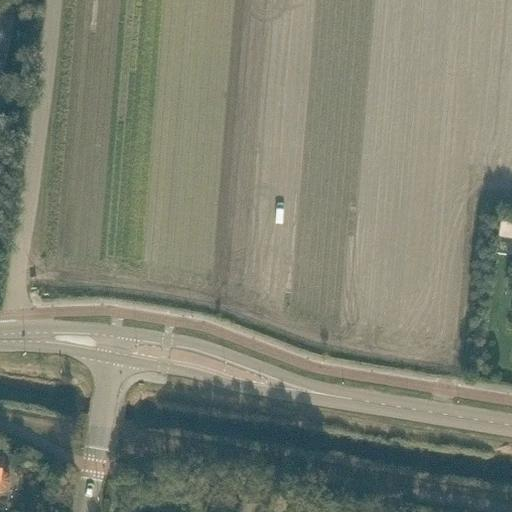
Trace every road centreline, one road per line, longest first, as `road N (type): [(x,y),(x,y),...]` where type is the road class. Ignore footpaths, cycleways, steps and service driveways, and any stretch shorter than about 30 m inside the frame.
road 1 (unclassified): [(17,328),(53,0)]
road 2 (tertiary): [(336,398),(216,351),(116,334)]
road 3 (tertiary): [(113,358),(266,393),(336,398)]
road 4 (tertiary): [(511,427),(336,398)]
